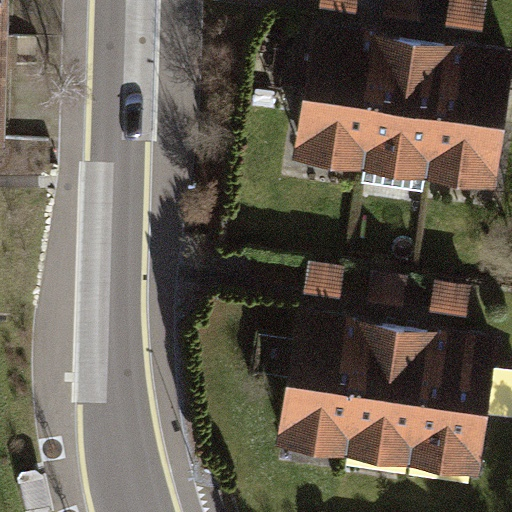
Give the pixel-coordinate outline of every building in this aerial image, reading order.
[(381,33),(317,24),(300,147),(364,156),(381,33)] [(445,42),(381,33),(364,156),(428,165),(445,42)] [(509,50),(445,42),(428,165),(492,174),(509,50)] [(365,317),(301,308),(284,431),(348,440),(365,317)] [(429,326),(365,317),(348,440),(412,449),(429,326)] [(493,334),(429,326),(412,449),(476,458),(493,334)]
